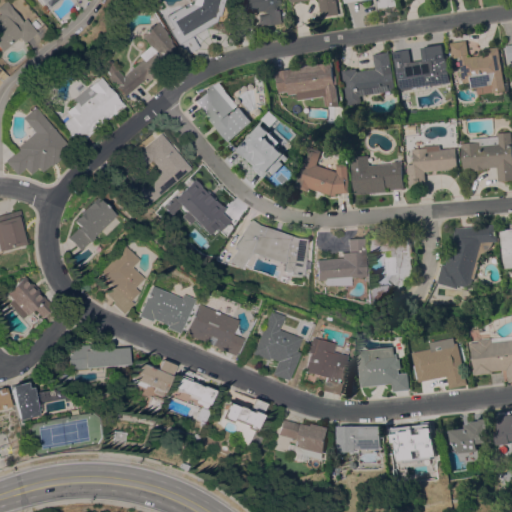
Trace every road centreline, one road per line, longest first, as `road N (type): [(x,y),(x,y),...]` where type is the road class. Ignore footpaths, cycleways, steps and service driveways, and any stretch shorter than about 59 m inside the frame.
road 1 (residential): [(511,400),(402,415),(326,411),(80,308),(47,247),(46,199)]
road 2 (residential): [(46,199),(215,70),(270,52),(511,13)]
road 3 (residential): [(511,205),(302,217),(252,206),(199,148),(171,102)]
road 4 (secondary): [(205,511),(132,483),(100,480),(0,498)]
road 5 (residential): [(0,98),(100,0)]
